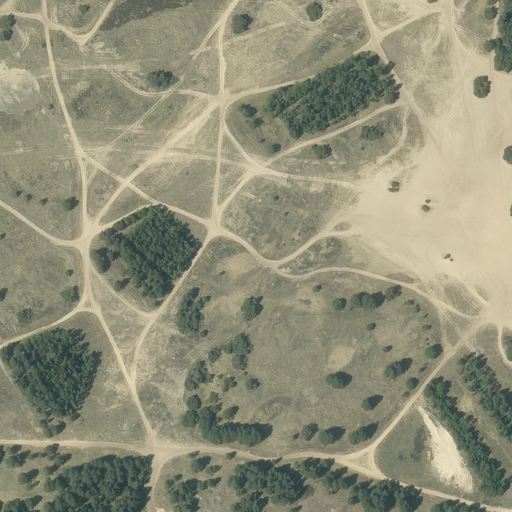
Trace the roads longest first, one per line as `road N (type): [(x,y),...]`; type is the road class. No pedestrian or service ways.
road 1 (track): [(157,453),(312,455),(498,511)]
road 2 (track): [(155,511),(157,453),(0,440)]
